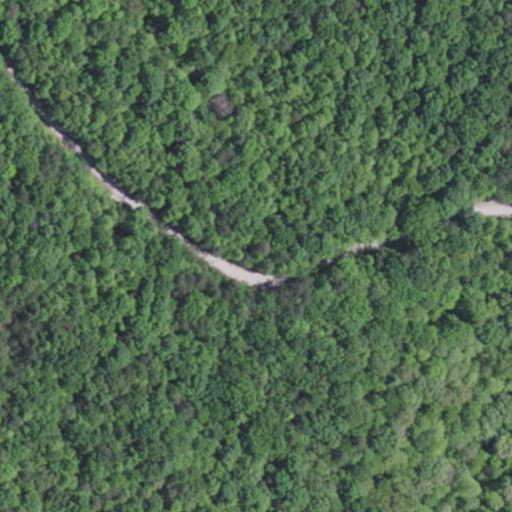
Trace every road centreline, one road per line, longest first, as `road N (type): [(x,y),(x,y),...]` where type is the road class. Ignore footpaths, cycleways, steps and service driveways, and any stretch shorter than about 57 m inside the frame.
road 1 (residential): [(511,209),(475,212),(305,273),(246,276),(100,172),(0,53)]
road 2 (residential): [(0,268),(105,176)]
